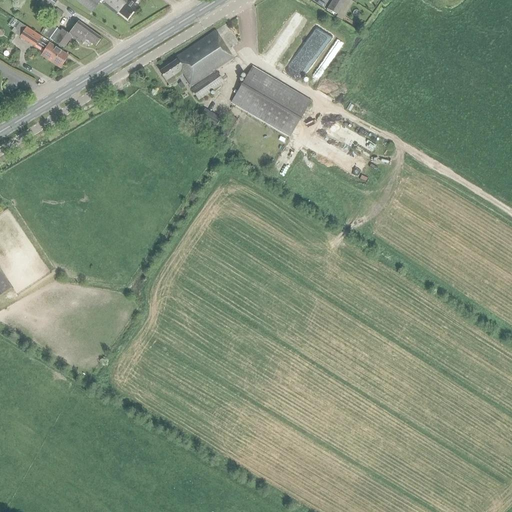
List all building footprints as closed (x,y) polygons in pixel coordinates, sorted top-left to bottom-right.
[(42,0),(38,6),(47,13),(52,7),(42,0)] [(74,0),(91,13),(100,2),(100,0),(74,0)] [(104,0),(102,3),(116,15),(118,12),(127,19),(134,11),(130,8),(136,0),(104,0)] [(346,0),(332,0),(327,8),(338,15),(346,0)] [(52,16),(58,20),(62,15),(56,10),(52,16)] [(69,34),(62,29),(60,31),(49,23),(42,33),(53,41),(63,49),(72,37),(77,40),(76,41),(81,45),(84,42),(89,46),(91,43),(95,46),(101,38),(78,21),(69,34)] [(40,37),(41,37),(22,24),(15,34),(43,53),(41,56),(60,68),(68,56),(40,37)] [(182,75),(191,88),(233,59),(215,31),(175,58),(177,60),(159,71),(166,81),(169,86),(177,81),(176,79),(182,75)] [(310,101),(252,67),(231,103),(289,137),(310,101)] [(216,73),(191,89),(199,100),(223,83),(216,73)] [(204,122),(210,114),(204,110),(199,119),(204,122)] [(230,115),(226,120),(233,124),(236,120),(230,115)] [(367,156),(374,140),(325,118),(318,134),(367,156)] [(307,149),(345,166),(351,154),(313,136),(307,149)] [(352,155),(344,169),(357,176),(365,162),(352,155)] [(0,294),(11,287),(0,271),(0,294)]
